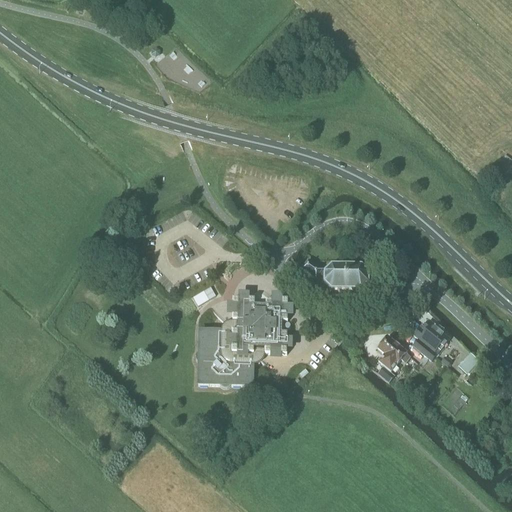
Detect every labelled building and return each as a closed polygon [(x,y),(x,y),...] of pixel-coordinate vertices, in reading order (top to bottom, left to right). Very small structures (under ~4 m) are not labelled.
[(495,166),(505,175),(511,166),(511,161),(505,155),(495,166)] [(325,274),(322,273),(323,272),(308,262),(302,271),(317,281),(317,280),(324,284),(324,285),(332,292),(361,292),(369,285),(369,275),(362,268),(332,267),(325,274)] [(194,298),(198,306),(215,297),(210,289),(194,298)] [(261,364),(262,364),(263,363),(264,361),(265,359),(265,358),(265,356),(287,356),(287,335),(282,335),(283,323),(287,323),(288,302),(267,301),(266,306),(255,306),(255,301),(234,301),(233,322),(231,322),(229,322),(226,324),(224,326),(223,327),(223,328),(222,329),(221,333),(200,332),(199,387),(219,388),(221,389),(223,390),(225,390),(227,390),(229,390),(231,388),(254,389),(254,367),(257,367),(258,366),(260,365),(261,364)] [(416,344),(413,348),(431,364),(435,359),(451,341),(437,330),(438,328),(430,321),(424,328),(422,327),(413,337),(418,341),(416,344)] [(406,366),(411,359),(407,356),(407,355),(388,339),(378,351),(384,357),(378,364),(384,369),(378,376),(390,385),(390,384),(395,378),(391,375),(401,362),(406,366)] [(470,355),(458,368),(467,376),(479,363),(476,360),(470,355)] [(452,364),(446,358),(441,364),(448,369),(452,364)] [(306,371),(300,375),(302,378),(303,379),(309,374),(306,370),(306,371)]
